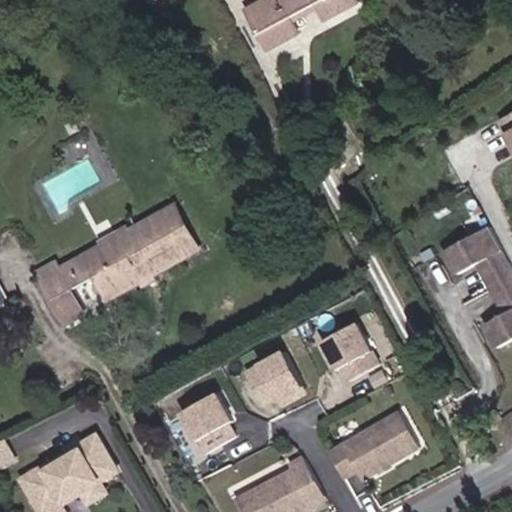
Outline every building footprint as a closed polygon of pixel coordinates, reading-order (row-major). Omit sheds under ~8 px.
[(341,26),(362,15),(353,0),(292,0),(293,0),(260,18),(281,58),(312,42),(304,26),(332,11),(341,26)] [(353,0),(362,15),(372,9),(368,0),(353,0)] [(66,114),(76,110),(71,100),(61,104),(66,114)] [(212,248),(187,202),(140,230),(137,226),(105,241),(109,247),(71,268),(68,262),(44,273),(74,326),(96,316),(84,289),(104,282),(117,305),(212,248)] [(511,247),(509,242),(462,269),(475,293),(495,281),(511,309),(511,334),(503,340),(511,355),(511,247)] [(374,324),(334,342),(353,384),(394,366),(374,324)] [(250,358),(258,374),(299,353),(291,337),(250,358)] [(291,404),(318,389),(299,353),(258,374),(275,406),(288,399),(291,404)] [(409,384),(404,373),(393,378),(398,389),(409,384)] [(231,391),(193,413),(216,457),(252,441),(242,427),(248,423),(231,391)] [(409,414),(341,453),(360,480),(372,474),(375,482),(431,452),(409,414)] [(119,490),(115,483),(132,473),(109,438),(72,462),(74,467),(68,470),(66,466),(35,486),(51,511),(71,511),(76,509),(98,495),(101,502),(108,504),(118,499),(119,490)] [(0,470),(3,475),(23,464),(13,444),(0,450),(0,470)] [(245,507),(247,511),(321,511),(316,501),(332,493),(316,462),(300,470),(303,476),(245,507)] [(322,511),(337,504),(332,493),(316,501),(321,511),(322,511)]
